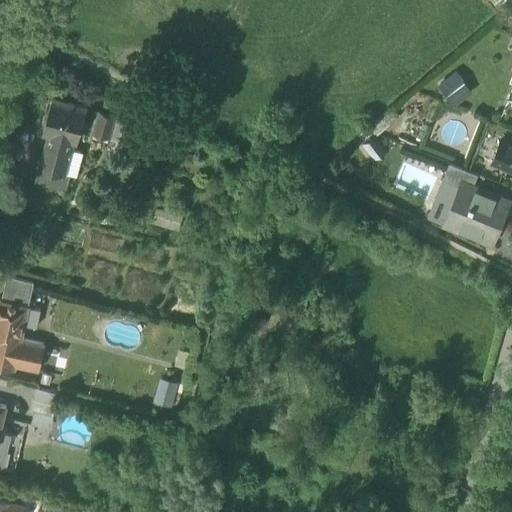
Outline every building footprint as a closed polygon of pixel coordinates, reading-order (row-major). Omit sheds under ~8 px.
[(436,89),(444,99),(460,85),(452,75),(436,89)] [(50,132),(54,133),(72,138),(77,140),(87,106),(52,97),(42,130),(50,132)] [(93,133),(109,137),(113,122),(115,114),(99,110),(93,133)] [(115,114),(113,122),(123,125),(125,117),(115,114)] [(119,140),(123,125),(113,122),(109,137),(119,140)] [(62,172),(72,138),(54,133),(52,141),(48,140),(41,165),(40,166),(62,173),(62,172)] [(491,160),(511,168),(511,142),(500,138),(491,160)] [(450,162),(443,179),(458,186),(444,222),(492,242),(503,216),(501,215),(508,199),(472,186),(477,173),(450,162)] [(34,181),(63,189),(68,173),(62,172),(62,173),(40,166),(41,165),(39,165),(34,181)] [(427,216),(444,222),(458,186),(443,179),(442,179),(427,216)] [(154,224),(179,231),(183,217),(158,210),(154,224)] [(1,300),(28,306),(29,301),(34,282),(7,275),(1,300)] [(21,338),(25,324),(28,306),(1,300),(0,299),(0,343),(19,348),(21,338)] [(33,307),(28,306),(25,324),(37,326),(40,309),(33,307)] [(44,343),(21,338),(19,348),(0,343),(0,364),(15,368),(16,364),(38,369),(44,343)] [(58,393),(35,387),(29,410),(52,416),(58,393)] [(10,433),(0,431),(0,467),(2,468),(10,433)] [(0,511),(21,511),(23,507),(8,503),(8,502),(0,500),(0,511)] [(46,502),(42,511),(76,511),(77,511),(46,502)]
